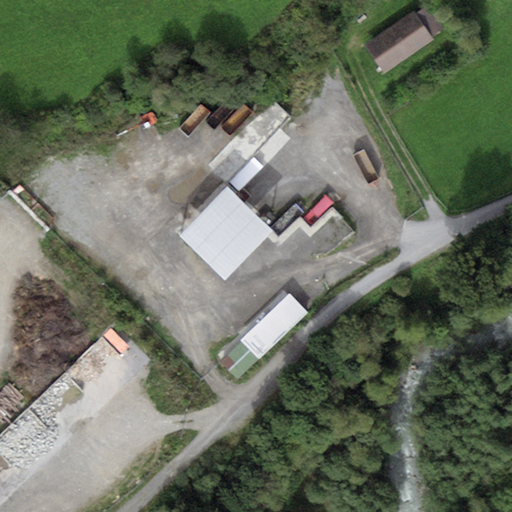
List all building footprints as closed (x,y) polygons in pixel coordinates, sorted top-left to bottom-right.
[(440,28),(425,7),(371,44),(386,65),(440,28)] [(209,163),(227,182),(291,114),(275,99),(236,135),(209,163)] [(273,226),(227,182),(180,232),(226,276),(273,226)] [(260,355),(293,323),(279,309),(292,297),(285,289),(239,333),(244,338),(260,355)] [(306,311),(292,297),(279,309),(293,323),(306,311)] [(260,355),(244,338),(223,358),(239,375),(260,355)]
